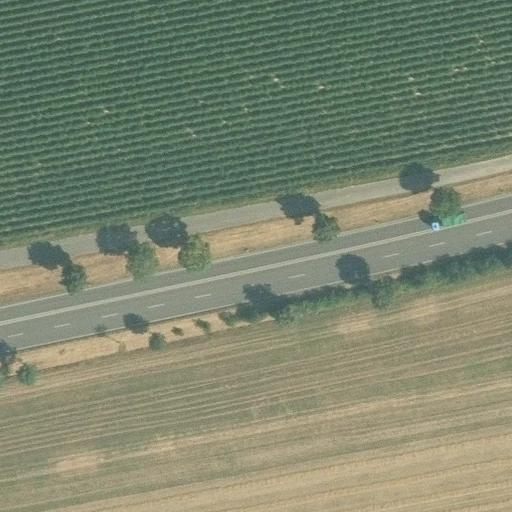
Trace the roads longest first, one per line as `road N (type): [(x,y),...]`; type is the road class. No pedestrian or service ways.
road 1 (trunk): [(511,219),(0,331)]
road 2 (track): [(0,261),(511,165)]
